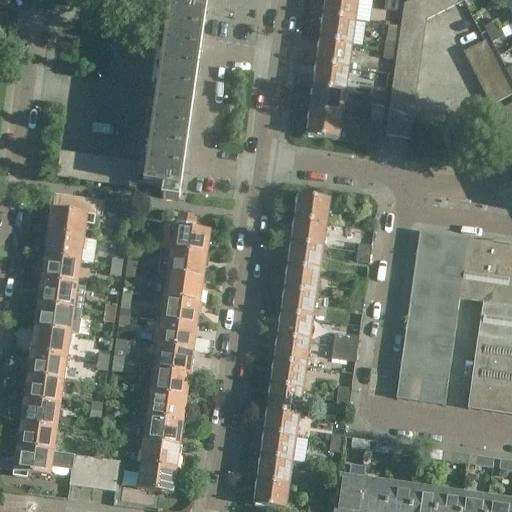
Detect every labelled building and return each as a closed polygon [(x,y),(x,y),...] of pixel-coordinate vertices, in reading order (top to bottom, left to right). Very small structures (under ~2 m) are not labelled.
[(179,202),(202,40),(207,2),(193,0),(189,0),(188,9),(162,6),(139,164),(140,164),(137,186),(162,189),(161,199),(179,202)] [(355,23),(358,0),(326,0),(323,18),(355,23)] [(437,16),(428,0),(415,0),(404,6),(426,22),(437,16)] [(447,10),(441,0),(428,0),(437,16),(447,10)] [(455,0),(441,0),(447,10),(458,5),(455,0)] [(397,12),(398,4),(385,3),(384,10),(397,12)] [(424,34),(426,22),(404,6),(400,31),(424,34)] [(352,47),(355,23),(323,18),(320,42),(352,47)] [(484,29),(488,36),(500,30),(496,23),(484,29)] [(504,38),(500,30),(488,36),(492,44),(504,38)] [(423,46),(424,34),(400,31),(398,43),(423,46)] [(348,70),(352,47),(320,42),(317,66),(348,70)] [(469,65),(491,53),(485,42),(463,54),(469,65)] [(397,53),(398,45),(385,43),(384,51),(397,53)] [(421,58),(423,46),(398,43),(398,45),(397,53),(397,55),(421,58)] [(396,61),(397,55),(397,53),(384,51),(383,59),(396,61)] [(474,75),(496,64),(491,53),(469,65),(474,75)] [(419,70),(421,58),(397,55),(396,61),(395,66),(419,70)] [(480,86),(501,74),(496,64),(474,75),(480,86)] [(345,94),(348,70),(317,66),(313,90),(345,94)] [(418,81),(419,70),(395,66),(393,78),(418,81)] [(485,96),(507,85),(501,74),(480,86),(485,96)] [(416,93),(418,81),(393,78),(392,90),(416,93)] [(511,96),(511,95),(507,85),(485,96),(491,107),(511,96)] [(342,118),(345,94),(313,90),(310,113),(342,118)] [(373,90),(372,98),(385,100),(386,91),(373,90)] [(414,105),(416,93),(392,90),(390,102),(414,105)] [(384,108),(385,100),(372,98),(371,107),(373,107),(384,108)] [(413,117),(414,105),(390,102),(389,113),(401,115),(413,117)] [(511,132),(511,110),(510,106),(498,112),(510,134),(511,132)] [(382,124),(384,108),(373,107),(371,122),(382,124)] [(338,142),(339,134),(342,118),(310,113),(307,138),(338,142)] [(397,138),(401,115),(389,113),(385,137),(397,138)] [(409,140),(412,119),(413,117),(401,115),(397,138),(409,140)] [(365,146),(377,148),(378,148),(379,139),(366,137),(365,146)] [(68,180),(72,155),(60,153),(57,178),(68,180)] [(80,181),(83,156),(72,155),(68,180),(80,181)] [(91,183),(95,158),(83,156),(80,181),(91,183)] [(102,185),(106,159),(95,158),(91,183),(102,185)] [(114,186),(117,161),(106,159),(102,185),(114,186)] [(125,188),(128,163),(117,161),(114,186),(125,188)] [(140,164),(139,164),(128,163),(125,188),(137,190),(137,186),(140,164)] [(53,202),(51,211),(49,223),(50,223),(48,234),(84,239),(87,217),(101,219),(104,204),(53,197),(52,202),(53,202)] [(298,197),(295,222),(326,226),(330,202),(298,197)] [(377,208),(364,206),(363,215),(376,217),(377,208)] [(174,212),(173,225),(192,226),(192,213),(174,212)] [(323,250),(326,226),(295,222),(291,245),(323,250)] [(143,231),(144,224),(132,223),(132,230),(143,231)] [(163,227),(160,251),(171,252),(207,257),(208,245),(209,245),(211,233),(163,227)] [(81,263),(84,239),(48,234),(45,258),(81,263)] [(457,300),(466,240),(420,234),(410,305),(457,312),(459,300),(457,300)] [(482,304),(490,244),(466,240),(457,300),(459,300),(482,304)] [(506,307),(508,295),(510,284),(511,271),(511,267),(511,246),(490,244),(482,304),(483,304),(506,307)] [(319,273),(323,250),(291,245),(288,269),(319,273)] [(371,248),(364,247),(359,246),(358,255),(370,256),(371,248)] [(203,281),(207,257),(171,252),(168,276),(203,281)] [(369,265),(370,256),(358,255),(357,263),(369,265)] [(77,288),(81,263),(45,258),(41,283),(77,288)] [(113,261),(112,268),(122,269),(123,262),(113,261)] [(120,278),(122,269),(112,268),(110,276),(120,278)] [(316,297),(319,273),(288,269),(284,293),(316,297)] [(135,280),(137,271),(126,270),(125,279),(135,280)] [(200,305),(203,281),(168,276),(164,300),(200,305)] [(85,289),(77,288),(41,283),(38,305),(82,312),(85,289)] [(313,321),(316,297),(284,293),(281,317),(313,321)] [(365,295),(357,294),(353,294),(351,302),(363,304),(365,295)] [(197,328),(200,305),(164,300),(161,323),(197,328)] [(362,312),(363,304),(351,302),(350,311),(362,312)] [(511,344),(511,307),(506,307),(483,304),(478,339),(511,344)] [(79,332),(82,312),(38,305),(35,329),(71,335),(71,331),(79,332)] [(447,383),(457,312),(410,305),(400,376),(412,378),(423,379),(434,381),(447,383)] [(113,325),(115,316),(104,315),(103,324),(113,325)] [(129,327),(130,318),(120,317),(118,325),(129,327)] [(309,345),(313,321),(281,317),(278,340),(309,345)] [(193,352),(197,328),(161,323),(157,347),(193,352)] [(67,358),(71,335),(35,329),(31,353),(67,358)] [(359,339),(351,338),(335,335),(333,348),(357,351),(359,339)] [(511,344),(478,339),(471,387),(483,388),(495,390),(507,392),(511,392),(511,344)] [(306,369),(309,345),(278,340),(274,364),(306,369)] [(190,375),(193,352),(157,347),(154,370),(190,375)] [(355,364),(357,351),(333,348),(332,361),(355,364)] [(64,382),(67,358),(31,353),(28,377),(64,382)] [(107,373),(108,364),(98,363),(97,372),(107,373)] [(303,392),(306,369),(274,364),(271,388),(303,392)] [(122,375),(124,366),(113,365),(111,374),(122,375)] [(187,399),(190,375),(154,370),(151,394),(187,399)] [(409,402),(412,378),(400,376),(396,400),(409,402)] [(60,405),(64,382),(28,377),(25,400),(60,405)] [(419,403),(423,379),(412,378),(409,402),(419,403)] [(431,405),(434,381),(423,379),(419,403),(431,405)] [(444,407),(447,383),(434,381),(431,405),(444,407)] [(480,412),(483,388),(471,387),(467,410),(480,412)] [(299,416),(303,392),(271,388),(268,412),(299,416)] [(492,414),(495,390),(483,388),(480,412),(492,414)] [(351,390),(343,389),(338,389),(337,398),(350,399),(351,390)] [(504,416),(507,392),(495,390),(492,414),(504,416)] [(183,423),(187,399),(151,394),(147,418),(183,423)] [(349,407),(350,399),(337,398),(336,406),(349,407)] [(57,429),(60,405),(25,400),(21,424),(57,429)] [(100,420),(102,411),(91,410),(90,419),(100,420)] [(115,423),(117,413),(106,412),(105,421),(115,423)] [(296,440),(299,416),(268,412),(264,435),(296,440)] [(180,447),(183,423),(147,418),(144,442),(180,447)] [(53,454),(57,429),(21,424),(18,448),(53,454)] [(292,464),(296,440),(264,435),(261,459),(292,464)] [(345,438),(341,437),(332,436),(331,445),(343,447),(345,438)] [(352,440),(351,450),(368,452),(370,443),(352,440)] [(176,472),(180,447),(144,442),(140,467),(176,472)] [(377,444),(376,453),(393,456),(394,446),(377,444)] [(342,455),(343,447),(331,445),(330,454),(342,455)] [(402,447),(400,456),(418,459),(419,450),(402,447)] [(71,473),(74,457),(53,454),(18,448),(17,457),(16,457),(13,473),(15,473),(14,477),(26,479),(27,475),(51,479),(51,477),(50,477),(51,470),(71,473)] [(426,451),(425,460),(443,462),(444,453),(426,451)] [(451,454),(450,463),(467,466),(469,457),(451,454)] [(82,489),(85,465),(86,459),(74,457),(71,473),(69,487),(82,489)] [(476,458),(475,467),(492,470),(494,460),(476,458)] [(97,467),(98,461),(86,459),(85,465),(97,467)] [(289,487),(292,464),(261,459),(257,483),(289,487)] [(109,469),(109,462),(98,461),(97,467),(109,469)] [(121,464),(109,462),(109,469),(105,492),(116,494),(117,486),(121,464)] [(511,463),(501,462),(499,470),(511,472),(511,463)] [(94,491),(97,467),(85,465),(82,489),(94,491)] [(105,492),(109,469),(97,467),(94,491),(105,492)] [(175,479),(176,472),(140,467),(137,490),(136,489),(136,491),(174,496),(176,479),(175,479)] [(360,511),(365,482),(339,478),(334,510),(333,511),(360,511)] [(313,482),(311,490),(324,492),(325,484),(313,482)] [(385,511),(389,485),(365,482),(360,511),(385,511)] [(286,511),(289,487),(257,483),(254,507),(286,511)] [(411,511),(414,489),(389,485),(385,511),(411,511)] [(436,511),(439,492),(414,489),(411,511),(436,511)] [(321,511),(324,492),(311,490),(308,511),(321,511)] [(461,511),(464,496),(439,492),(436,511),(461,511)] [(486,511),(489,499),(464,496),(461,511),(486,511)] [(510,511),(511,511),(511,502),(489,499),(486,511),(510,511)]
